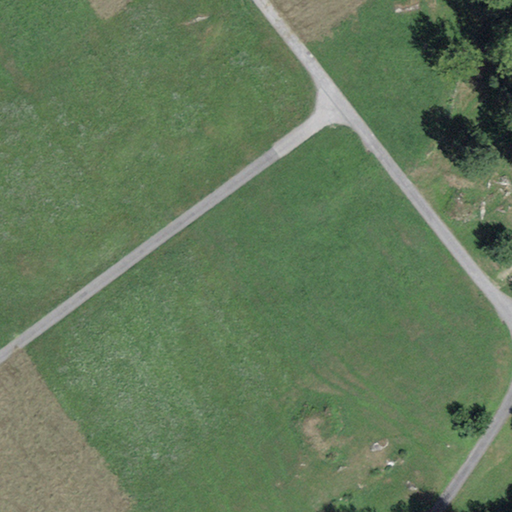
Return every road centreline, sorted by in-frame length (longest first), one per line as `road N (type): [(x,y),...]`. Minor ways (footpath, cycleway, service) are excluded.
road 1 (unclassified): [(345,102),(0,360)]
road 2 (residential): [(345,102),(511,318)]
road 3 (residential): [(511,396),(438,511)]
road 4 (residential): [(263,0),(345,102)]
